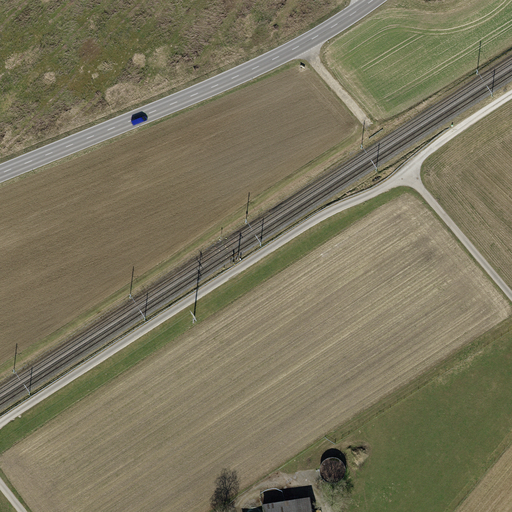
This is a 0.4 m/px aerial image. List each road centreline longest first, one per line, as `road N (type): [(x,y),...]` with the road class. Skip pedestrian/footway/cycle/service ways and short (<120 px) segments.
road 1 (track): [(0,372),(370,127),(303,45)]
road 2 (unclassified): [(0,423),(318,218),(407,172)]
road 3 (primary): [(0,173),(303,45),(373,0)]
road 4 (unclassified): [(511,296),(407,172)]
road 5 (track): [(511,94),(407,172)]
